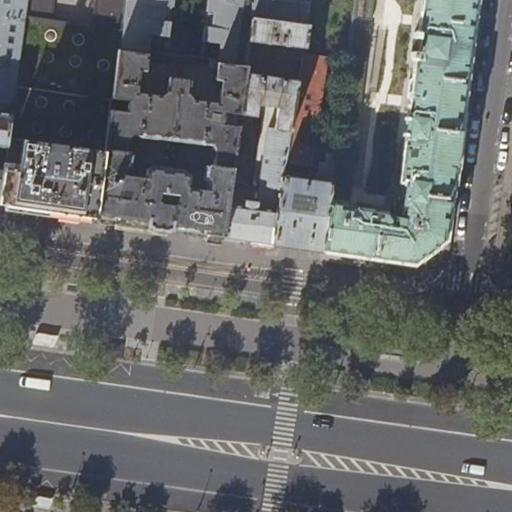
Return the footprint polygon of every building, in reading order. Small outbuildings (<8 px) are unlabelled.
[(0,0),(0,192),(3,167),(0,166),(0,145),(6,147),(23,17),(25,0),(0,0)] [(25,0),(23,17),(51,21),(53,0),(25,0)] [(96,0),(93,28),(121,32),(125,0),(96,0)] [(125,0),(121,32),(119,46),(166,53),(173,0),(125,0)] [(212,0),(205,58),(210,58),(247,64),(250,42),(253,17),(308,25),(311,0),(212,0)] [(422,0),(418,34),(414,33),(413,39),(419,40),(417,54),(411,53),(410,60),(414,61),(412,78),(409,81),(407,97),(409,99),(407,117),(402,117),(401,123),(406,123),(405,133),(399,133),(398,139),(404,140),(398,182),(400,183),(399,188),(404,189),(404,193),(399,193),(398,199),(391,198),(389,212),(329,204),(322,252),(349,255),(413,265),(446,240),(449,217),(468,67),(476,0),(422,0)] [(355,0),(335,153),(331,185),(356,188),(379,0),(355,0)] [(51,21),(23,17),(6,147),(3,167),(0,192),(0,205),(47,212),(70,216),(95,219),(119,46),(121,32),(93,28),(51,21)] [(305,50),(308,25),(253,17),(250,42),(305,50)] [(147,58),(202,66),(203,57),(166,53),(119,46),(95,219),(106,221),(180,231),(222,237),(231,175),(240,115),(245,75),(247,64),(210,58),(209,66),(216,67),(215,79),(220,80),(218,102),(193,98),(189,94),(190,80),(168,77),(165,90),(160,95),(138,92),(140,69),(146,70),(147,58)] [(301,54),(297,82),(272,244),(317,251),(322,252),(329,204),(331,185),(335,153),(328,153),(326,163),(319,162),(317,181),(309,180),(327,57),(301,54)] [(297,82),(245,75),(240,115),(262,119),(253,185),(246,184),(236,175),(231,175),(222,237),(249,241),(272,244),(297,82)]
